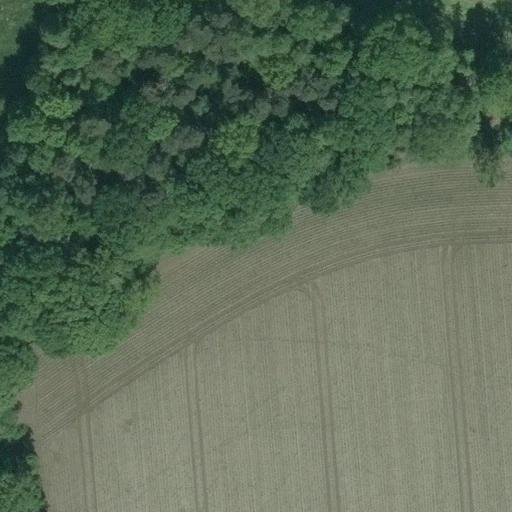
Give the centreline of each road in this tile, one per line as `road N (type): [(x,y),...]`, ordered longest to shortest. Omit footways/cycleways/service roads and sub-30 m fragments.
road 1 (track): [(0,299),(88,0)]
road 2 (track): [(511,61),(330,0)]
